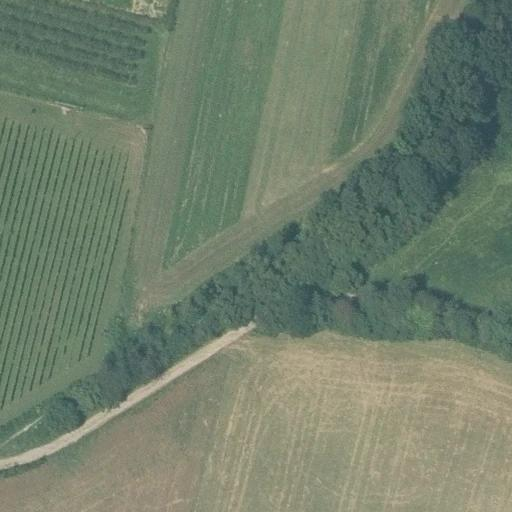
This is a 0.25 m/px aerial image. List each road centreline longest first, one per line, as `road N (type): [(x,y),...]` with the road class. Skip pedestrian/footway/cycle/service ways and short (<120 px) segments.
road 1 (track): [(319,298),(262,315),(48,450)]
road 2 (track): [(511,326),(383,299),(319,298)]
